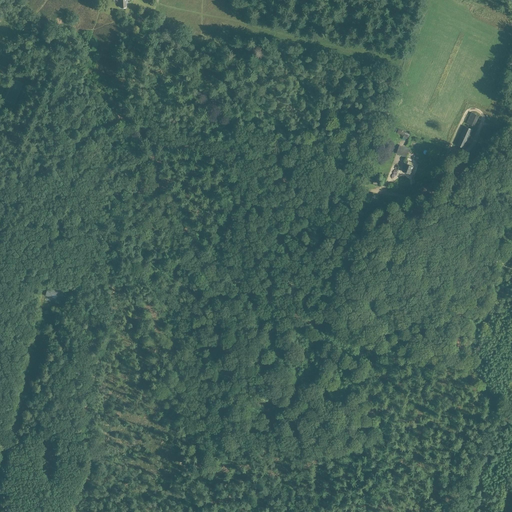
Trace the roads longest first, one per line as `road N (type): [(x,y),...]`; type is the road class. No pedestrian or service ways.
road 1 (track): [(81,511),(105,424),(172,383),(240,355),(248,338),(202,271),(200,233),(151,140)]
road 2 (unclassified): [(396,194),(167,137),(67,175),(0,188)]
road 3 (track): [(454,246),(445,338),(511,409)]
road 4 (unknown): [(441,150),(470,105),(481,118),(471,141),(453,150)]
